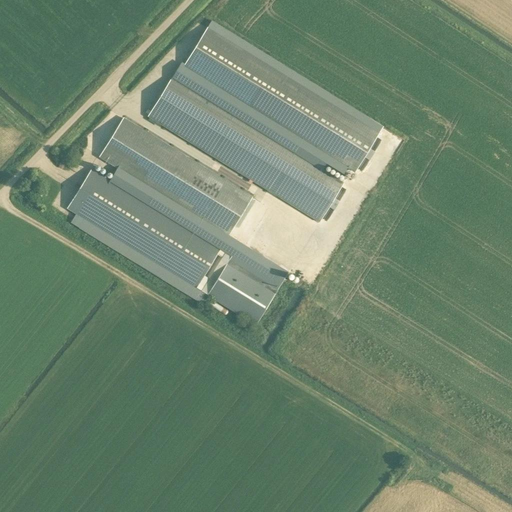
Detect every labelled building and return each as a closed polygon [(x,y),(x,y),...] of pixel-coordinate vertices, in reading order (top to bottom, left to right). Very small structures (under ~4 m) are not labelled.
[(207,28),(184,66),(354,172),(378,134),(207,28)] [(148,116),(319,222),(343,183),(172,78),(148,116)] [(123,118),(99,156),(228,235),(251,197),(123,118)] [(71,222),(79,228),(85,219),(196,287),(219,249),(91,170),(67,208),(76,213),(71,222)] [(287,273),(239,244),(207,295),(255,325),(287,273)] [(446,489),(449,485),(439,480),(437,484),(446,489)]
